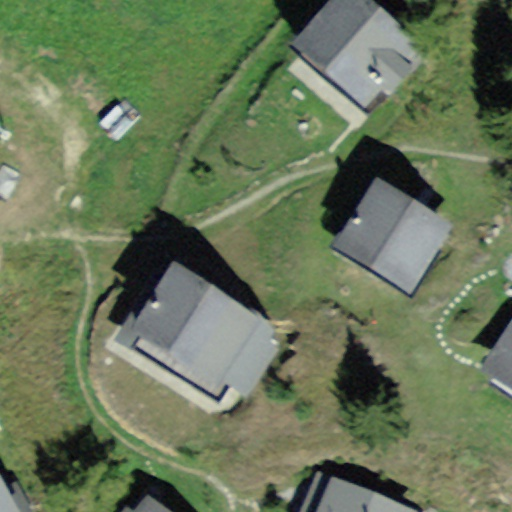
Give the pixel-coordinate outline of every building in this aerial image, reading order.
[(419,58),(351,0),(347,0),(307,46),(365,96),(378,82),(390,92),(419,58)] [(439,229),(379,192),(347,244),(407,281),(439,229)] [(236,316),(177,278),(166,294),(154,285),(122,335),(135,344),(132,348),(220,403),(231,385),(243,392),(275,341),(247,323),(245,325),(236,316)] [(511,346),(497,370),(511,379),(511,346)] [(380,511),(339,494),(342,488),(320,478),(305,511),(380,511)] [(0,511),(21,511),(26,510),(13,488),(0,494),(0,511)] [(150,511),(137,501),(128,511),(150,511)]
